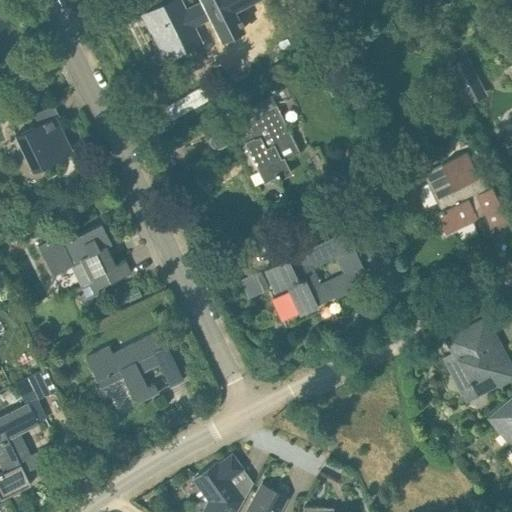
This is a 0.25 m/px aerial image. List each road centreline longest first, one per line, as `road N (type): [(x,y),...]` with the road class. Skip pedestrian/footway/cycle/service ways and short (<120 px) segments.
road 1 (residential): [(249,413),(45,0)]
road 2 (residential): [(249,413),(511,273)]
road 3 (residential): [(84,511),(249,413)]
